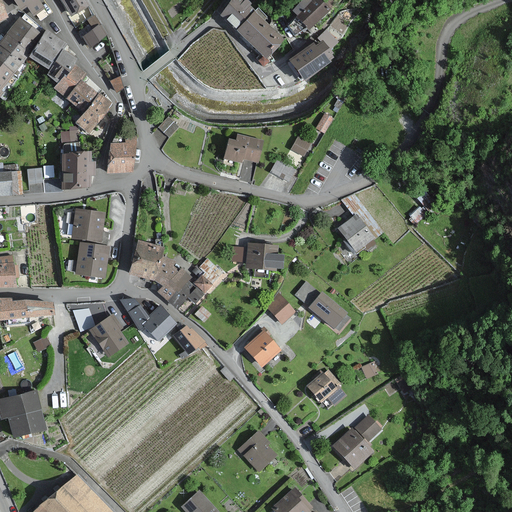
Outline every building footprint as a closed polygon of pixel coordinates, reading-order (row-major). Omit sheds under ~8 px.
[(44,7),(38,0),(15,0),(22,9),(28,5),(29,6),(34,14),(44,7)] [(85,0),(63,0),(66,5),(72,15),(88,5),(85,0)] [(266,57),(284,39),(255,12),(242,0),(231,0),(222,14),(238,29),(266,57)] [(330,9),(320,0),(315,0),(299,17),(311,28),(330,9)] [(0,94),(1,96),(3,93),(0,90),(0,87),(13,72),(21,62),(29,52),(42,36),(37,32),(40,28),(38,26),(24,15),(21,19),(21,18),(8,35),(0,44),(0,94)] [(100,25),(83,37),(90,46),(107,35),(100,25)] [(98,94),(95,91),(81,81),(86,74),(83,72),(74,65),(77,60),(72,56),(64,51),(68,45),(57,37),(48,31),(31,56),(51,70),(47,74),(59,83),(54,89),(68,99),(85,111),(77,123),(90,132),(109,106),(111,103),(98,94)] [(332,53),(323,41),(316,47),(314,43),(290,61),(305,80),(330,61),(329,60),(333,57),(330,54),(332,53)] [(332,118),(325,114),(317,128),(325,132),(332,118)] [(178,126),(169,118),(160,128),(168,136),(178,126)] [(61,140),(79,141),(79,129),(61,129),(61,140)] [(136,134),(127,133),(126,144),(111,144),(108,172),(133,171),(135,144),(136,134)] [(256,160),(261,140),(248,137),(239,135),(237,142),(230,141),(225,158),(240,162),(242,163),(243,157),(256,160)] [(310,143),(299,138),(293,149),(303,155),(310,143)] [(90,152),(64,153),(65,187),(89,187),(89,175),(95,175),(95,168),(95,163),(90,163),(90,152)] [(294,170),(278,161),(272,171),(289,180),(294,170)] [(0,195),(13,195),(21,195),(20,172),(17,172),(17,165),(2,166),(2,164),(0,163),(0,195)] [(42,182),(41,168),(29,170),(30,183),(42,182)] [(342,232),(357,251),(374,238),(383,230),(355,193),(342,200),(355,216),(339,228),(342,232)] [(81,239),(100,241),(101,236),(104,213),(77,210),(73,238),(81,239)] [(155,280),(163,285),(165,286),(159,292),(169,301),(177,308),(188,297),(195,303),(203,294),(196,288),(188,281),(191,278),(181,268),(178,272),(171,267),(174,260),(162,256),(164,247),(139,241),(133,263),(130,273),(155,280)] [(76,273),(104,277),(108,252),(109,247),(81,243),(76,273)] [(283,268),(284,255),(277,255),(278,245),(258,244),(249,243),(247,267),(276,270),(276,268),(283,268)] [(0,286),(16,285),(15,277),(18,276),(17,266),(13,266),(13,263),(12,257),(0,258),(0,286)] [(201,267),(206,272),(203,275),(195,284),(205,292),(212,284),(223,272),(208,259),(201,267)] [(306,283),(297,295),(311,306),(310,308),(335,327),(347,312),(322,293),(321,294),(306,283)] [(295,311),(280,295),(267,306),(282,323),(295,311)] [(54,316),(53,302),(25,301),(12,301),(11,301),(11,298),(0,298),(0,317),(26,317),(54,316)] [(150,317),(149,317),(139,306),(134,299),(122,301),(129,312),(140,329),(145,325),(159,339),(176,322),(161,306),(150,317)] [(211,314),(202,307),(196,314),(205,321),(211,314)] [(122,328),(113,315),(106,320),(91,330),(109,356),(128,343),(118,330),(122,328)] [(204,342),(205,341),(194,330),(192,328),(190,330),(187,327),(175,336),(189,353),(199,346),(201,348),(206,344),(204,342)] [(280,350),(264,331),(253,341),(246,347),(263,365),(280,350)] [(50,345),(46,337),(35,343),(38,351),(50,345)] [(374,363),(364,367),(368,377),(378,373),(374,363)] [(340,383),(329,370),(325,375),(323,373),(315,380),(308,386),(322,401),(328,396),(335,404),(346,395),(338,386),(340,383)] [(15,436),(45,429),(40,410),(36,391),(0,399),(0,409),(1,413),(2,419),(10,417),(13,427),(15,436)] [(381,428),(369,416),(357,429),(368,440),(381,428)] [(373,450),(352,429),(334,446),(355,468),(373,450)] [(269,443),(266,438),(264,437),(259,431),(239,450),(244,456),(259,471),(276,455),(267,445),(269,443)] [(111,511),(77,475),(33,511),(111,511)] [(295,488),(274,508),(277,511),(310,511),(309,510),(312,507),(309,503),(295,488)] [(219,511),(201,492),(184,507),(188,511),(219,511)]
